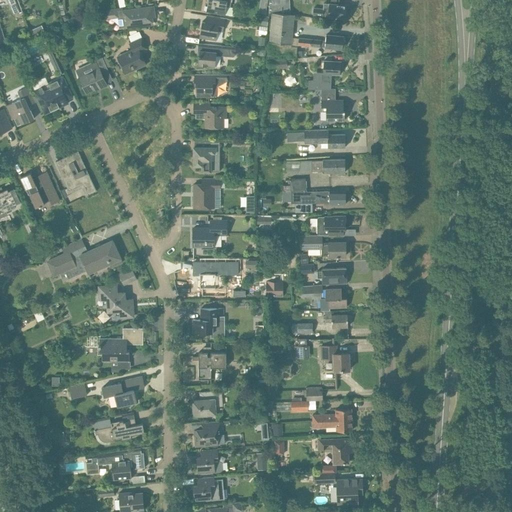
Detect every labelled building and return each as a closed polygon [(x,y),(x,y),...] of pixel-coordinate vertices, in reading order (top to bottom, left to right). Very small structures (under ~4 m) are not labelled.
[(8,0),(14,14),(22,12),(20,7),(18,0),(8,0)] [(230,7),(231,0),(207,0),(206,11),(216,13),(225,14),(232,16),(234,7),(230,7)] [(269,0),(270,5),(269,11),(272,12),(280,13),(280,5),(290,4),(289,0),(269,0)] [(346,5),(329,4),(329,10),(324,9),(314,8),(313,16),(345,18),(346,5)] [(128,27),(142,25),(152,24),(151,17),(154,17),(153,7),(143,9),(123,12),(122,7),(99,10),(101,20),(118,18),(119,28),(128,27)] [(269,53),(291,55),(290,57),(296,57),(296,51),(297,46),(291,46),(294,15),(280,13),(272,12),(269,53)] [(268,17),(260,15),(258,23),(267,25),(268,17)] [(225,19),(209,16),(207,22),(202,22),(199,37),(216,40),(218,30),(223,31),(225,19)] [(0,53),(4,51),(9,49),(0,22),(0,53)] [(256,33),(267,34),(267,27),(257,26),(256,33)] [(51,39),(58,37),(55,31),(49,34),(51,39)] [(343,36),(326,35),(326,41),(321,39),(299,37),(299,45),(342,49),(343,36)] [(147,48),(142,37),(130,43),(134,52),(118,59),(125,74),(134,70),(133,69),(138,66),(139,68),(146,65),(140,51),(147,48)] [(40,41),(26,47),(29,53),(43,47),(40,41)] [(220,46),(208,44),(198,43),(197,52),(199,52),(198,65),(208,66),(215,67),(217,55),(219,55),(234,57),(235,47),(220,46)] [(65,71),(58,54),(50,58),(56,70),(58,69),(60,73),(65,71)] [(96,60),(75,69),(79,78),(82,83),(86,92),(99,86),(100,88),(107,85),(103,76),(101,72),(108,69),(102,57),(96,60)] [(288,66),(287,59),(270,60),(271,67),(288,66)] [(332,74),(340,75),(341,62),(331,61),(324,61),(324,67),(323,72),(314,72),(313,80),(309,80),(308,89),(321,89),(329,88),(332,88),(332,74)] [(216,74),(194,74),(194,82),(196,82),(196,96),(206,96),(213,96),(218,96),(218,86),(227,82),(227,74),(216,74)] [(63,76),(34,89),(41,104),(45,113),(59,107),(68,103),(67,99),(72,97),(68,88),(64,78),(63,76)] [(35,102),(28,86),(18,91),(21,98),(6,105),(12,119),(18,117),(21,124),(34,118),(28,106),(35,102)] [(329,88),(321,89),(321,107),(326,107),(326,120),(345,120),(345,110),(343,110),(343,100),(335,100),(335,88),(332,88),(329,88)] [(210,102),(194,102),(194,113),(198,113),(197,119),(205,119),(205,128),(224,128),(224,115),(226,115),(226,106),(210,106),(210,102)] [(0,133),(12,128),(8,119),(3,108),(0,109),(0,133)] [(328,134),(328,129),(304,129),(304,131),(287,132),(288,141),(305,140),(305,143),(328,143),(328,147),(345,147),(345,134),(328,134)] [(194,147),(193,166),(202,166),(202,171),(212,171),(220,171),(220,161),(213,161),(213,154),(214,154),(214,146),(210,146),(210,138),(194,138),(194,147)] [(86,168),(78,151),(62,158),(66,166),(59,170),(69,190),(82,184),(87,195),(96,191),(88,173),(86,174),(84,169),(86,168)] [(312,160),(300,161),(300,171),(312,171),(323,171),(323,172),(335,172),(345,172),(345,159),(335,159),(323,159),(312,160)] [(59,200),(46,171),(38,175),(40,178),(34,180),(31,173),(21,177),(26,189),(27,189),(35,207),(50,200),(51,204),(59,200)] [(193,184),(193,207),(203,207),(215,207),(215,206),(220,206),(220,188),(221,188),(221,178),(214,178),(204,178),(204,184),(193,184)] [(305,178),(290,178),(291,190),(307,189),(305,178)] [(3,190),(1,187),(0,187),(0,208),(6,211),(16,206),(15,204),(20,201),(14,188),(8,190),(7,188),(3,190)] [(291,191),(283,191),(283,201),(291,201),(291,203),(295,203),(295,212),(308,212),(312,212),(312,203),(321,203),(321,202),(324,202),(324,204),(345,204),(345,191),(335,191),(330,191),(330,190),(321,190),(307,190),(307,189),(291,190),(291,191)] [(257,215),(257,224),(265,224),(265,215),(257,215)] [(311,226),(317,226),(317,235),(317,236),(322,236),(328,236),(344,236),(343,229),(345,229),(345,216),(332,216),(324,216),(324,217),(321,217),(319,217),(316,219),(311,219),(311,226)] [(226,220),(210,220),(210,228),(193,228),(193,246),(202,247),(202,249),(214,249),(214,235),(227,235),(226,220)] [(70,227),(74,233),(78,230),(75,224),(70,227)] [(313,235),(300,235),(300,248),(313,248),(321,247),(321,256),(329,256),(336,256),(336,257),(338,257),(338,256),(346,256),(345,242),(335,242),(329,243),(322,243),(322,236),(317,236),(317,235),(313,235)] [(122,262),(112,240),(87,251),(84,245),(48,261),(54,275),(70,268),(73,276),(86,270),(87,273),(110,263),(111,267),(122,262)] [(239,262),(193,262),(193,275),(200,275),(200,289),(204,289),(204,297),(225,297),(225,290),(222,290),(221,289),(215,289),(216,274),(239,274),(239,262)] [(314,272),(313,263),(300,264),(301,272),(301,273),(314,272)] [(137,279),(132,268),(119,274),(124,285),(137,279)] [(347,284),(346,268),(322,269),(322,271),(317,271),(317,278),(322,278),(323,285),(333,284),(345,284),(347,284)] [(267,282),(267,296),(283,296),(283,282),(267,282)] [(322,292),(322,285),(312,285),(302,285),(302,293),(322,292)] [(117,293),(116,286),(99,287),(100,300),(107,299),(108,311),(120,310),(121,317),(133,317),(132,299),(125,300),(124,292),(117,293)] [(341,293),(341,288),(326,289),(326,299),(321,299),(322,311),(330,310),(330,307),(347,307),(346,293),(341,293)] [(219,320),(219,317),(223,317),(223,308),(201,308),(201,320),(193,320),(193,333),(212,333),(212,335),(223,335),(223,320),(219,320)] [(331,315),(331,311),(325,311),(325,315),(325,321),(332,321),(332,327),(348,326),(347,314),(331,315)] [(313,333),(312,322),(298,323),(298,333),(313,333)] [(143,328),(123,328),(123,338),(99,338),(99,350),(102,350),(102,361),(129,361),(129,344),(143,344),(143,328)] [(280,344),(273,344),(273,352),(286,352),(286,345),(280,345),(280,344)] [(310,358),(309,345),(295,346),(295,358),(310,358)] [(336,353),(336,346),(321,346),(321,359),(333,359),(334,370),(350,370),(349,353),(336,353)] [(226,352),(199,352),(198,379),(211,380),(211,367),(226,367),(226,352)] [(145,387),(142,376),(132,378),(120,381),(120,383),(101,387),(103,396),(114,394),(117,406),(137,402),(134,389),(145,387)] [(86,394),(83,382),(68,385),(71,398),(86,394)] [(322,399),(321,389),(306,389),(306,399),(322,399)] [(222,405),(221,391),(207,392),(208,399),(193,400),(194,415),(215,413),(215,405),(222,405)] [(307,409),(307,401),(292,402),(292,410),(307,409)] [(352,419),(351,409),(336,409),(336,414),(312,415),(313,421),(352,419)] [(93,420),(95,429),(98,429),(100,434),(100,435),(101,436),(103,438),(104,438),(106,439),(109,439),(109,441),(132,437),(131,434),(144,432),(143,423),(136,424),(135,418),(111,423),(109,417),(93,420)] [(352,419),(313,421),(313,427),(314,427),(336,426),(337,431),(352,430),(352,419)] [(220,434),(220,421),(202,423),(202,429),(194,430),(196,446),(218,444),(217,434),(220,434)] [(271,424),(272,428),(273,428),(274,435),(283,435),(282,423),(271,424)] [(353,452),(352,438),(318,439),(318,448),(333,448),(333,463),(349,462),(348,452),(353,452)] [(275,454),(284,454),(284,440),(275,440),(275,454)] [(142,453),(141,447),(96,454),(97,458),(85,459),(86,473),(99,472),(98,464),(111,462),(113,479),(131,478),(130,469),(145,467),(143,453),(142,453)] [(222,470),(222,463),(218,461),(217,449),(200,450),(201,457),(197,458),(198,473),(220,472),(222,470)] [(268,460),(257,461),(258,470),(268,469),(268,460)] [(335,482),(334,472),(315,473),(315,483),(335,482)] [(288,488),(288,476),(276,476),(276,488),(288,488)] [(198,485),(193,485),(195,501),(205,500),(212,500),(212,498),(219,498),(219,490),(223,490),(223,479),(215,480),(214,477),(210,477),(197,478),(198,485)] [(362,493),(362,478),(337,479),(338,503),(358,502),(357,493),(362,493)] [(114,494),(113,486),(97,488),(98,496),(114,494)] [(120,511),(129,511),(136,511),(136,510),(144,509),(143,492),(133,493),(128,494),(128,492),(118,493),(120,511)] [(242,511),(241,502),(223,503),(223,507),(209,509),(209,511),(232,511),(242,511)]
